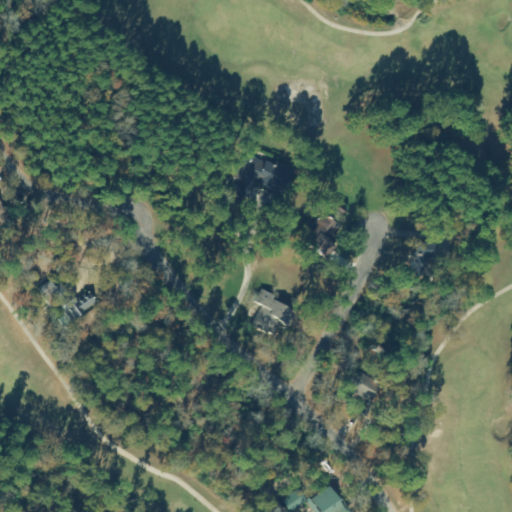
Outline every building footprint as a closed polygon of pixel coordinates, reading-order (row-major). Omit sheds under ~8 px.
[(277,198),(288,176),(243,155),(233,177),(277,198)] [(322,261),(339,232),(312,216),(295,245),(322,261)] [(398,256),(407,257),(406,269),(423,271),(426,245),(399,243),(398,256)] [(270,340),(286,308),(255,292),(249,303),(256,307),(245,327),(270,340)] [(306,511),(339,511),(326,486),(300,500),(306,511)]
